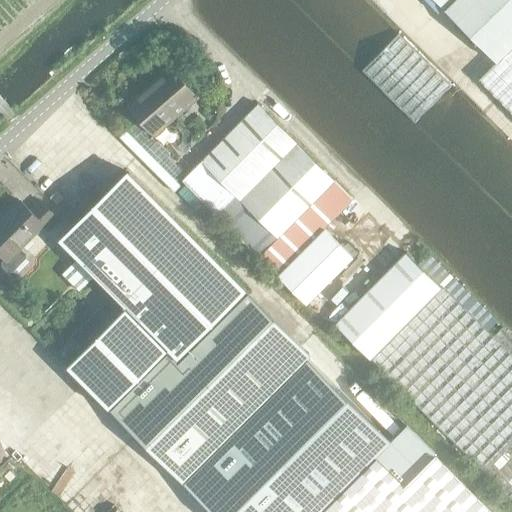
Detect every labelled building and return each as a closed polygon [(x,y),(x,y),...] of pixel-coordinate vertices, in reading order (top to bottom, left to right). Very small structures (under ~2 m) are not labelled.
[(511,115),(511,0),(433,0),(495,63),(477,80),(511,115)] [(169,67),(148,86),(175,116),(196,98),(169,67)] [(175,116),(148,86),(127,104),(153,134),(175,116)] [(351,198),(256,103),(181,179),(257,255),(259,254),(277,273),(276,274),(306,303),(352,256),(322,228),(351,198)] [(130,171),(60,239),(126,307),(68,366),(213,511),(493,511),(406,425),(392,440),(343,391),(345,390),(309,355),(310,353),(130,171)] [(19,249),(42,226),(47,231),(58,221),(38,201),(28,211),(18,201),(0,219),(0,254),(4,259),(1,261),(1,266),(6,271),(10,271),(24,258),(24,254),(19,249)] [(406,252),(335,324),(511,499),(511,336),(502,326),(493,335),(488,330),(497,321),(428,253),(418,264),(406,252)]
